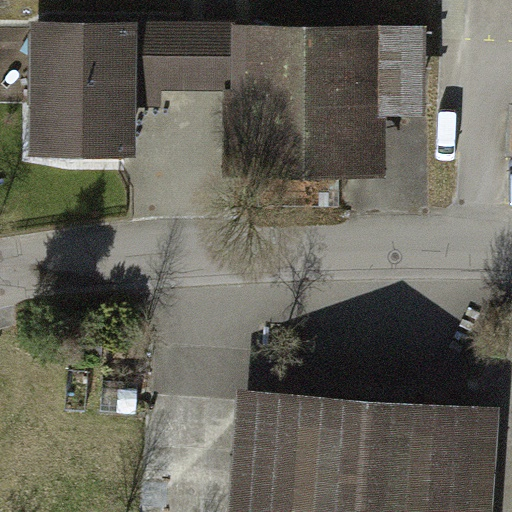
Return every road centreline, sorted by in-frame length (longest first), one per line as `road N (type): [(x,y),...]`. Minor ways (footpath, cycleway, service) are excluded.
road 1 (residential): [(0,279),(267,250),(511,249)]
road 2 (unknown): [(197,257),(194,511)]
